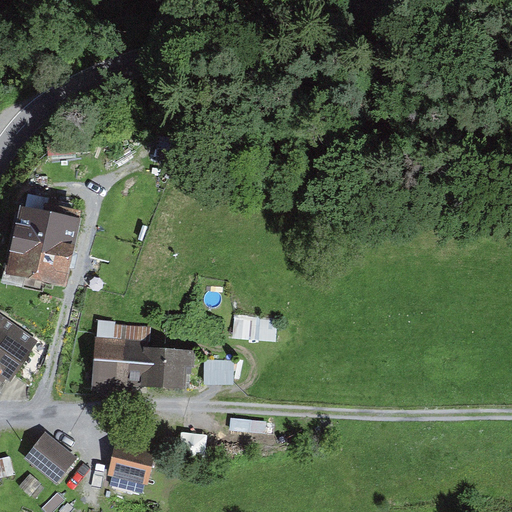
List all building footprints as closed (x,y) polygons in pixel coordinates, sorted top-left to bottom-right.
[(75,294),(89,225),(33,214),(19,283),(75,294)] [(235,339),(279,340),(279,315),(236,314),(235,339)] [(44,342),(6,317),(0,325),(0,384),(6,376),(17,383),(44,342)] [(198,354),(155,350),(157,329),(106,324),(100,389),(151,394),(152,389),(195,393),(198,354)] [(206,360),(207,388),(233,388),(232,359),(206,360)] [(205,461),(209,436),(185,433),(181,458),(205,461)] [(82,458),(51,435),(32,460),(63,484),(82,458)]
